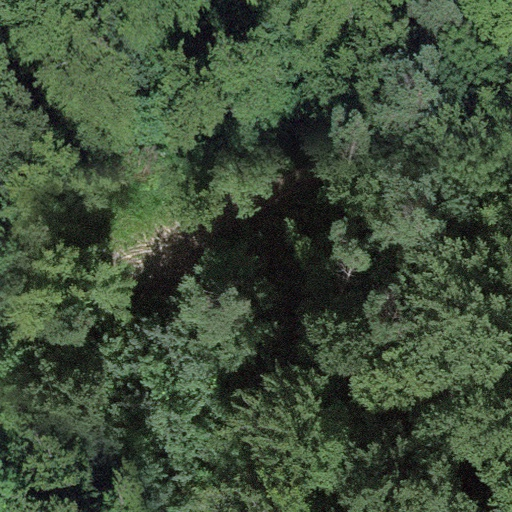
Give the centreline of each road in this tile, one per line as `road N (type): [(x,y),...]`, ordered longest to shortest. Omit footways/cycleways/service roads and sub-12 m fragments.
road 1 (track): [(165,257),(240,209),(427,122),(511,97)]
road 2 (track): [(0,309),(165,257),(0,363)]
